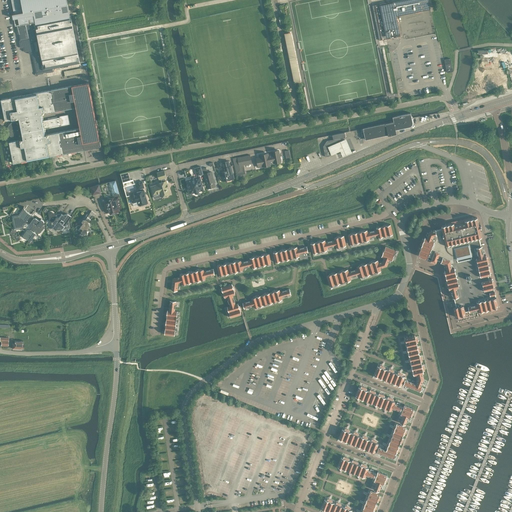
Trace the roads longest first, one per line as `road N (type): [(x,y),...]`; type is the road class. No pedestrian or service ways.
road 1 (unclassified): [(288,183),(319,183),(424,145),(461,161),(475,204),(511,215)]
road 2 (secondary): [(288,183),(494,104)]
road 3 (tertiary): [(117,345),(101,511)]
